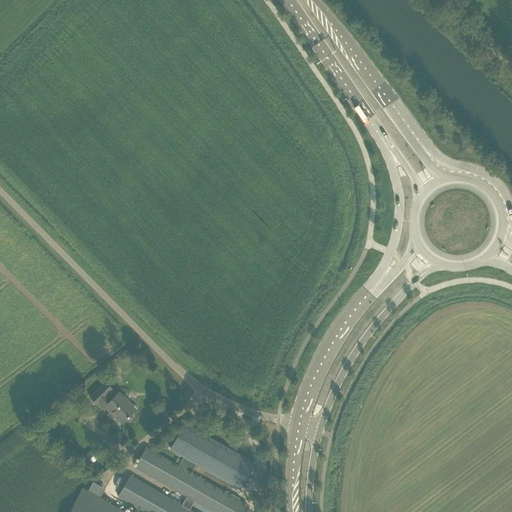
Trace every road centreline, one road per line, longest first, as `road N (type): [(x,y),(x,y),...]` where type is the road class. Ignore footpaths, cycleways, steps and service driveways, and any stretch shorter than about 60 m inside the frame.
road 1 (unclassified): [(298,423),(205,393),(0,190)]
road 2 (secondary): [(319,432),(361,342),(437,261)]
road 3 (primary): [(415,141),(312,0)]
road 4 (primary): [(378,130),(399,204),(390,252),(370,291)]
road 5 (primary): [(288,0),(378,130)]
road 6 (secondary): [(370,291),(328,349),(298,423)]
road 7 (primary): [(511,207),(485,172),(446,162),(415,141)]
